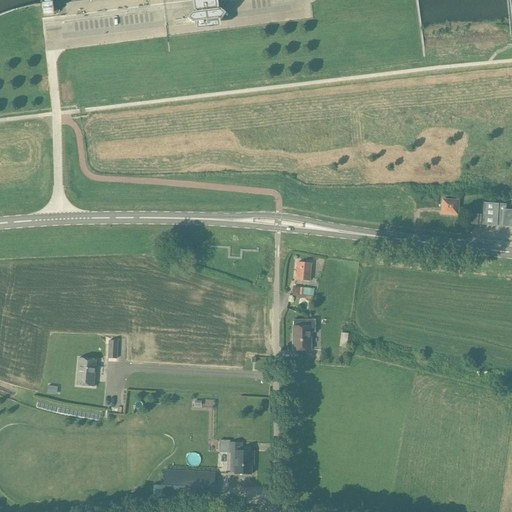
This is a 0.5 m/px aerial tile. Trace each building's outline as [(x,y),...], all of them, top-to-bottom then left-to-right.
[(197,7),(192,13),(198,17),(200,17),(201,25),(226,21),(225,14),(227,14),(231,8),(226,3),(223,4),(222,0),(198,0),(199,7),(197,7)] [(56,5),(55,5),(43,6),(44,14),(56,13),(56,14),(57,14),(58,14),(59,13),(59,12),(60,11),(60,10),(59,8),(59,7),(59,6),(58,5),(57,5),(56,5)] [(458,202),(443,200),(442,214),(457,215),(458,202)] [(505,205),(484,204),(483,225),(511,226),(511,210),(505,210),(505,205)] [(471,215),(470,224),(475,224),(476,224),(479,224),(480,224),(480,216),(471,215)] [(311,264),(298,262),(296,280),(310,281),(310,274),(311,264)] [(298,298),(306,299),(306,296),(299,296),(300,288),(300,287),(293,286),(292,296),(298,296),(298,298)] [(306,296),(306,299),(312,299),(312,297),(313,297),(314,289),(300,288),(299,296),(306,296)] [(293,327),(293,334),(294,334),(294,338),(293,338),(293,351),(303,350),(311,350),(310,333),(316,333),(315,320),(293,320),(293,327)] [(348,341),(340,340),(339,347),(347,348),(348,341)] [(117,341),(109,341),(108,359),(116,359),(117,341)] [(96,360),(79,358),(76,386),(94,387),(96,360)] [(48,386),(47,393),(56,394),(57,387),(48,386)] [(242,443),(229,443),(229,453),(230,453),(230,473),(234,473),(234,474),(251,475),(252,461),(254,461),(254,451),(242,451),(242,443)] [(215,480),(164,478),(162,502),(214,504),(215,480)]
